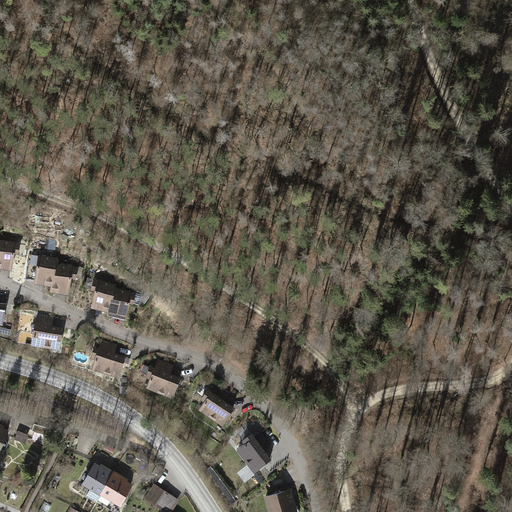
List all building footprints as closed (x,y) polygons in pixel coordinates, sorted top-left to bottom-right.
[(0,233),(0,232),(0,268),(12,270),(17,238),(0,235),(0,233)] [(57,257),(34,254),(32,266),(36,266),(34,283),(51,285),(50,292),(70,295),(74,266),(56,264),(57,257)] [(117,281),(94,275),(91,284),(96,285),(90,306),(109,311),(108,315),(126,320),(134,292),(116,288),(117,281)] [(55,317),(37,315),(33,345),(61,349),(63,329),(54,327),(55,317)] [(118,345),(101,341),(93,370),(121,378),(127,357),(116,354),(118,345)] [(159,359),(148,387),(175,397),(182,378),(172,374),(175,365),(159,359)] [(230,394),(217,385),(201,409),(223,426),(236,408),(226,401),(230,394)] [(0,447),(2,449),(10,430),(3,426),(0,425),(0,447)] [(248,440),(239,447),(256,471),(272,459),(266,449),(272,444),(263,432),(256,437),(249,427),(243,432),(248,440)] [(97,462),(87,480),(123,501),(133,483),(126,479),(103,465),(97,462)] [(179,498),(155,482),(146,497),(171,511),(179,498)] [(297,511),(292,489),(265,497),(269,511),(297,511)]
